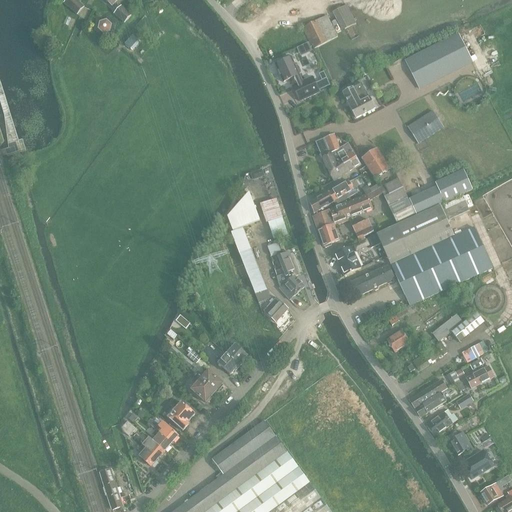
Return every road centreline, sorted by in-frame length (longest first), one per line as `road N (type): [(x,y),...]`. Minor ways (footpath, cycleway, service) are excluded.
road 1 (unclassified): [(336,304),(273,98),(253,54),(210,0)]
road 2 (unclassified): [(142,503),(319,312),(336,304)]
road 3 (unclassified): [(472,511),(336,304)]
